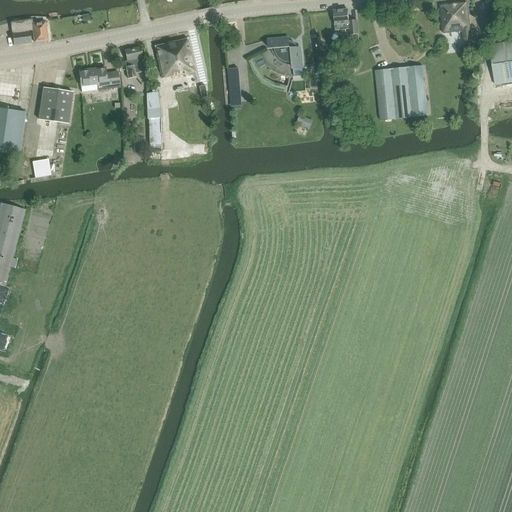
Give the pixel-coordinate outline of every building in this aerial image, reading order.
[(472,41),(468,3),(441,6),(444,34),(464,32),(465,42),(472,41)] [(348,10),(334,11),(335,31),(349,30),(350,35),(351,35),(359,34),(358,20),(349,21),(348,10)] [(12,22),(15,45),(32,43),(31,31),(34,30),(36,42),(47,41),(45,22),(33,23),(32,20),(12,22)] [(270,49),(262,51),(263,57),(265,63),(269,68),(274,72),(279,75),(285,77),(292,77),(294,69),(295,76),(304,76),(303,68),(301,48),(297,48),(296,45),(293,42),(289,42),(289,38),(269,40),(270,49)] [(174,77),(186,74),(196,72),(188,39),(174,42),(173,41),(167,42),(168,43),(156,46),(163,78),(173,76),(174,77)] [(496,86),(511,82),(511,42),(489,46),(496,86)] [(136,72),(145,71),(141,47),(125,50),(128,66),(126,66),(128,77),(137,76),(136,72)] [(352,61),(347,70),(355,74),(359,64),(352,61)] [(424,66),(376,71),(381,121),(429,116),(424,66)] [(105,67),(79,71),(81,87),(82,93),(98,91),(120,88),(118,71),(106,73),(105,67)] [(238,68),(227,69),(230,97),(241,96),(238,68)] [(74,93),(44,88),(39,121),(69,125),(74,93)] [(167,107),(169,137),(199,135),(198,118),(197,118),(196,103),(201,103),(200,90),(176,91),(177,106),(167,107)] [(157,92),(146,93),(147,119),(148,119),(149,147),(160,147),(160,111),(157,92)] [(0,107),(0,152),(19,155),(26,112),(0,107)] [(303,118),(301,124),(310,128),(313,122),(303,118)] [(34,172),(48,172),(49,156),(34,155),(34,172)] [(11,267),(16,269),(18,260),(13,258),(26,210),(1,203),(0,208),(0,285),(6,286),(11,267)]
